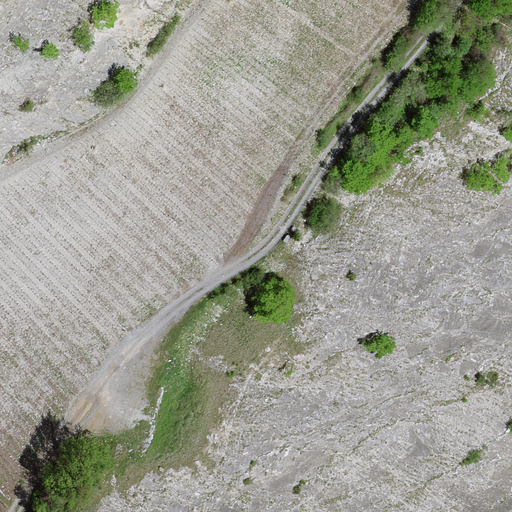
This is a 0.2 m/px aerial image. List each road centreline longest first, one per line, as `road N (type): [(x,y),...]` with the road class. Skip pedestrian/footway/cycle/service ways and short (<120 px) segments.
road 1 (unclassified): [(419,0),(223,202),(130,315),(0,424)]
road 2 (track): [(0,163),(71,123),(163,0)]
